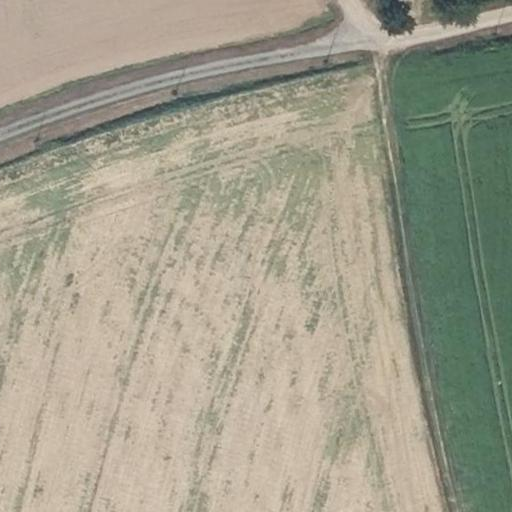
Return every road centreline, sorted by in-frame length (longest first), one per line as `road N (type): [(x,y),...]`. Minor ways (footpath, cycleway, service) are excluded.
road 1 (unclassified): [(0,141),(149,87),(511,12)]
road 2 (track): [(455,511),(410,302),(375,44),(345,0)]
